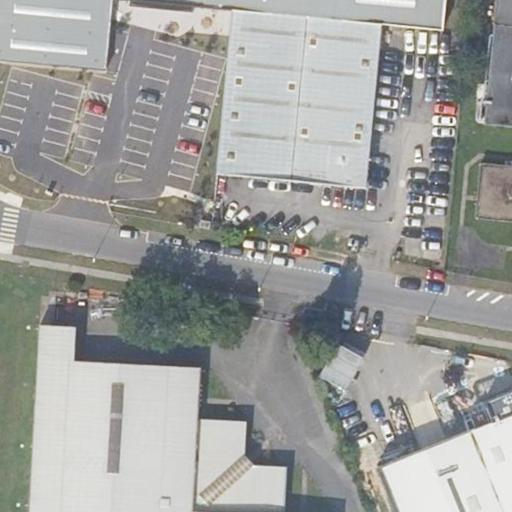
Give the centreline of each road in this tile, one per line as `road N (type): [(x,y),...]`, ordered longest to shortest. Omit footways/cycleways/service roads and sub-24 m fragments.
road 1 (unclassified): [(0,232),(511,325)]
road 2 (unknown): [(89,243),(86,163),(4,112)]
